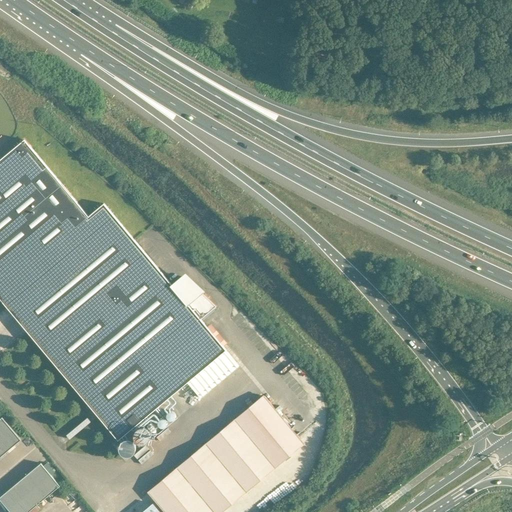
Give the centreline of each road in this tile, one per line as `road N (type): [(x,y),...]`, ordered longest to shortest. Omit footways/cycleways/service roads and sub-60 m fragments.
road 1 (motorway): [(83,47),(350,268),(422,345),(497,445)]
road 2 (unknown): [(0,377),(44,432),(111,472),(153,459),(231,398),(253,373),(253,344),(206,276),(153,236)]
road 3 (motorway): [(83,47),(356,206),(511,280)]
road 4 (motorway): [(511,248),(370,180),(111,32)]
road 5 (motorway): [(511,138),(414,142),(338,131),(111,32)]
